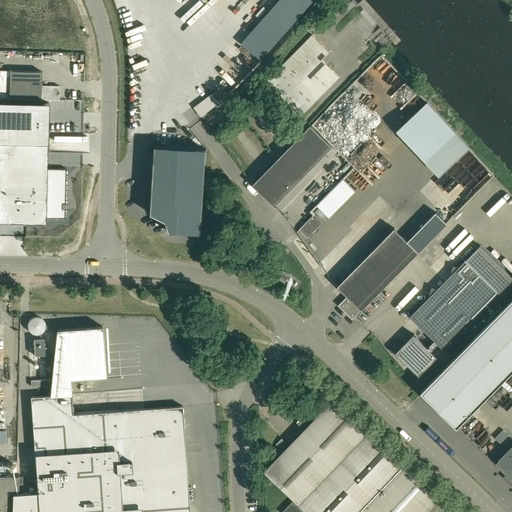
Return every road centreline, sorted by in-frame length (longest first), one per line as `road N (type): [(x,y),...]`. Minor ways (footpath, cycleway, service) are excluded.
road 1 (unclassified): [(104,268),(107,73),(100,21),(87,0)]
road 2 (unclassified): [(491,511),(295,327)]
road 3 (unclassified): [(295,327),(200,275),(104,268)]
road 4 (unclassified): [(238,511),(233,439),(242,398),(295,327)]
road 5 (unknown): [(224,285),(260,222),(247,177),(283,134)]
